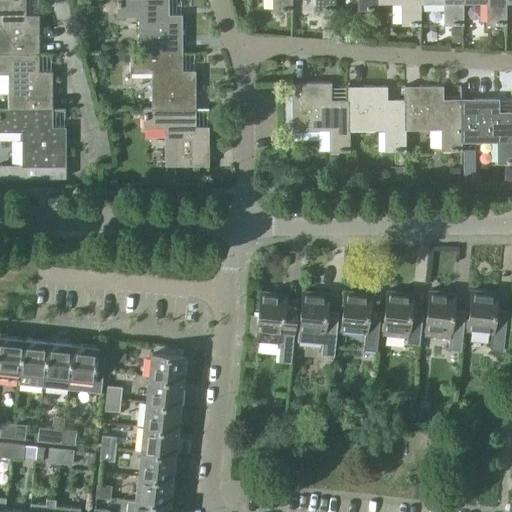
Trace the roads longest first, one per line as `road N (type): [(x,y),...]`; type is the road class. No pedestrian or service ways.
road 1 (residential): [(239,44),(511,62)]
road 2 (residential): [(242,228),(511,224)]
road 3 (residential): [(0,216),(156,216),(242,228)]
road 4 (residential): [(216,511),(230,301)]
road 5 (residential): [(242,228),(248,133),(239,44)]
road 6 (residential): [(230,301),(51,278)]
road 7 (residential): [(99,157),(64,0)]
